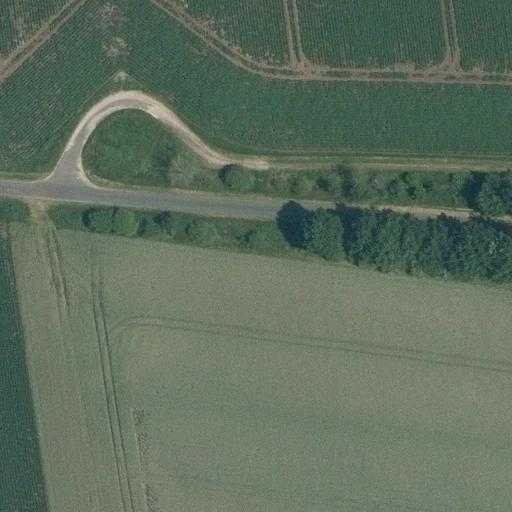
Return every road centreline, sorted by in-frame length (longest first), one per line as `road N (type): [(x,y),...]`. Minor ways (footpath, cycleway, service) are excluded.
road 1 (track): [(64,192),(84,129),(118,100),(132,99),(151,100),(199,143),(232,159),(511,168)]
road 2 (unclassified): [(511,230),(0,187)]
